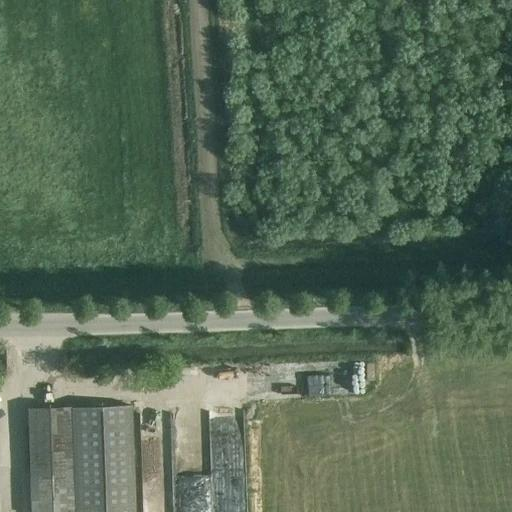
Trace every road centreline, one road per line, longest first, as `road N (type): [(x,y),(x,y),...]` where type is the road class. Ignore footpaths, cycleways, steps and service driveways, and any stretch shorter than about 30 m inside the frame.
road 1 (unclassified): [(0,326),(511,310)]
road 2 (track): [(237,318),(213,211),(197,0)]
